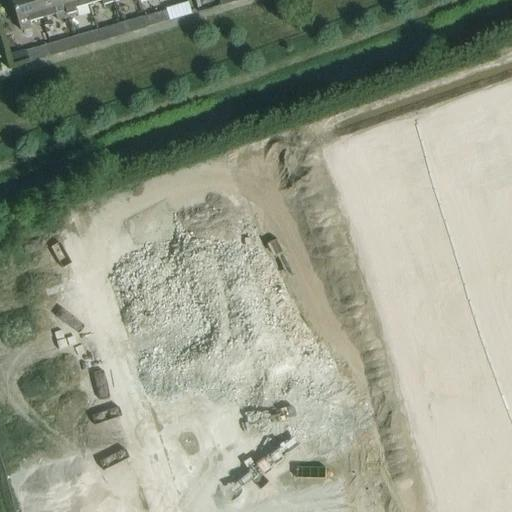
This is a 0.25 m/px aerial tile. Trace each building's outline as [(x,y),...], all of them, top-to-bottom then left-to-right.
[(41,18),(35,0),(9,0),(19,30),(30,27),(28,22),(41,18)] [(55,19),(65,15),(60,0),(35,0),(41,18),(53,14),(55,19)] [(87,4),(85,0),(60,0),(65,15),(76,12),(75,8),(87,4)] [(194,0),(177,0),(179,11),(196,9),(194,0)] [(141,18),(144,28),(168,21),(165,11),(141,18)] [(120,35),(144,28),(141,18),(117,25),(120,35)] [(98,42),(120,35),(117,25),(95,31),(98,42)] [(75,48),(98,42),(95,31),(72,38),(75,48)] [(52,55),(75,48),(72,38),(49,45),(52,55)] [(29,62),(52,55),(49,45),(25,52),(29,62)] [(299,286),(449,220),(426,167),(424,168),(414,146),(393,156),(389,146),(262,202),(299,286)] [(239,261),(277,246),(274,238),(236,253),(239,261)] [(350,429),(367,433),(370,419),(353,415),(350,429)] [(68,499),(43,505),(45,511),(57,511),(71,509),(68,499)]
